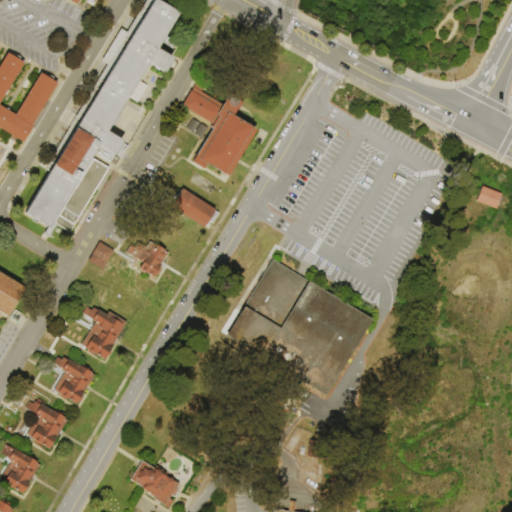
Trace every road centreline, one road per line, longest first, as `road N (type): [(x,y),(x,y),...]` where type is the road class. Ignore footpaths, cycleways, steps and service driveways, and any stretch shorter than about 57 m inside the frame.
road 1 (residential): [(341,57),(69,511)]
road 2 (residential): [(72,262),(224,0)]
road 3 (residential): [(122,0),(0,214)]
road 4 (residential): [(72,262),(0,379)]
